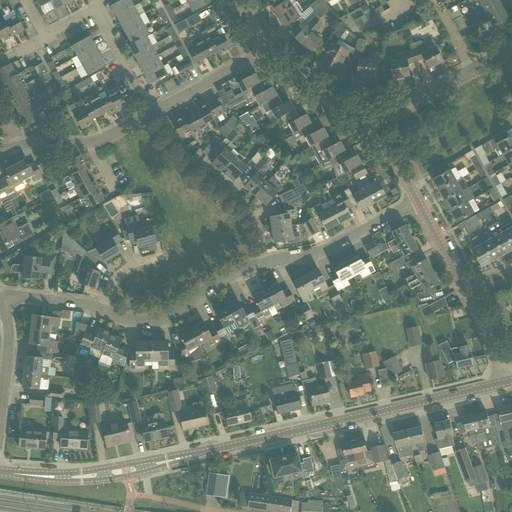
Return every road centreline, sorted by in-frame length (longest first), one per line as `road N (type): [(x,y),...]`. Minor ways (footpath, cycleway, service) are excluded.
road 1 (tertiary): [(176,459),(501,383)]
road 2 (residential): [(259,263),(250,226),(173,159),(148,114)]
road 3 (residential): [(259,263),(150,321),(99,308)]
road 4 (residential): [(511,50),(364,138)]
road 5 (residential): [(414,200),(330,247),(259,263)]
road 6 (residential): [(148,114),(266,51)]
road 7 (residential): [(364,138),(266,51)]
road 8 (residential): [(0,426),(8,352),(1,298)]
